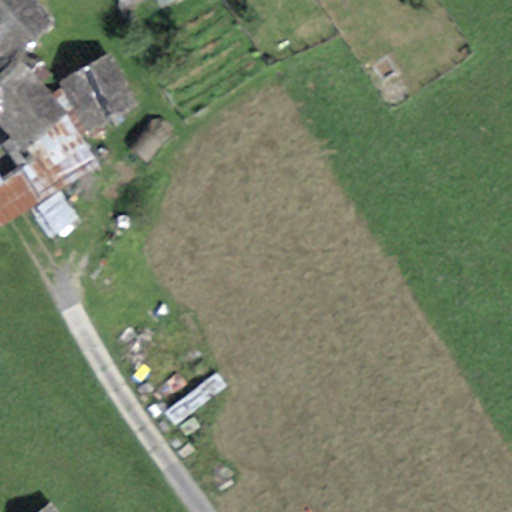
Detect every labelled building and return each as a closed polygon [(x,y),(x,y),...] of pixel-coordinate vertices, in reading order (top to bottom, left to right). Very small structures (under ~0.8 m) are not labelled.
[(0,0),(0,125),(12,139),(22,150),(66,113),(17,56),(54,23),(31,0),(0,0)] [(135,101),(110,52),(57,84),(85,129),(135,101)] [(97,166),(66,113),(22,150),(12,139),(2,143),(37,203),(97,166)] [(0,226),(37,203),(19,172),(3,183),(0,178),(0,226)] [(57,511),(50,503),(39,511),(57,511)]
